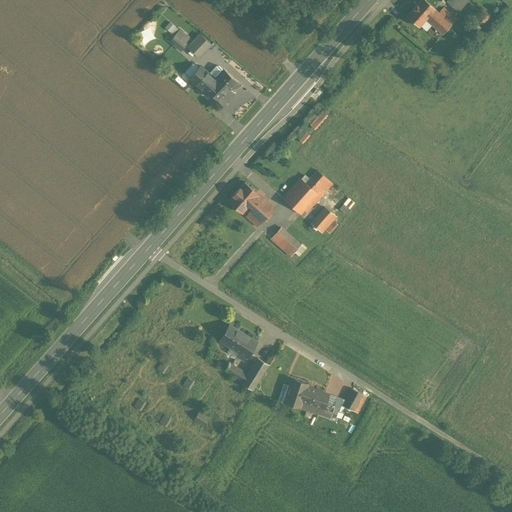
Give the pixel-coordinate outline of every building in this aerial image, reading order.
[(424,0),(419,0),(406,15),(418,26),(425,19),(442,34),(451,24),(439,13),(424,0)] [(447,0),(446,1),(457,11),(466,0),(447,0)] [(443,8),(439,13),(451,24),(455,18),(443,8)] [(484,12),(479,19),(483,22),(489,16),(484,12)] [(179,29),(170,41),(181,50),(186,44),(185,42),(189,38),(179,29)] [(199,33),(187,46),(199,57),(211,44),(199,33)] [(231,94),(231,91),(229,89),(236,82),(223,70),(214,79),(200,65),(189,78),(203,91),(206,88),(222,104),(231,94)] [(322,108),(310,123),(316,128),(328,114),(322,108)] [(283,195),(301,211),(331,179),(316,166),(306,177),(303,174),(283,195)] [(273,208),(244,181),(227,200),(257,226),(273,208)] [(349,196),(340,208),(347,213),(355,202),(349,196)] [(327,203),(312,220),(324,230),(339,214),(327,203)] [(302,240),(281,224),(271,237),(292,253),(302,240)] [(256,341),(229,325),(219,340),(247,357),(256,341)] [(268,362),(257,355),(249,368),(233,358),(226,368),(253,385),(268,362)] [(187,376),(183,384),(190,388),(194,380),(187,376)] [(308,383),(292,378),(283,402),(329,418),(332,411),(321,407),(326,393),(307,386),(308,383)] [(343,405),(356,412),(365,395),(352,388),(343,405)] [(135,405),(142,409),(146,401),(139,397),(135,405)] [(196,414),(194,419),(205,424),(207,420),(196,414)]
